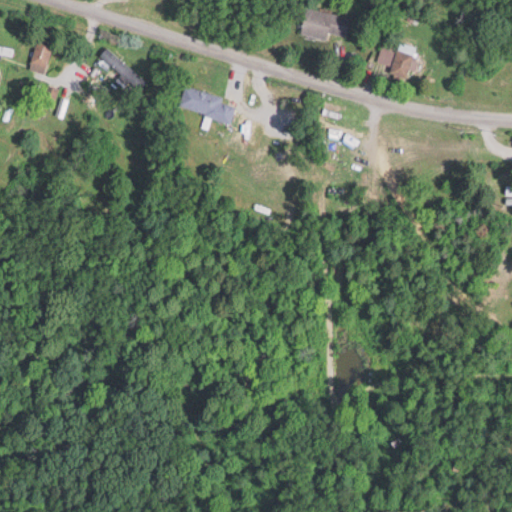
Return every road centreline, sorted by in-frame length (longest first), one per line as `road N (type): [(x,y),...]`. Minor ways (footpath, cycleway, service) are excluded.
road 1 (residential): [(54,0),(368,95),(511,118)]
road 2 (residential): [(462,511),(473,490),(485,392),(383,195),(368,95)]
